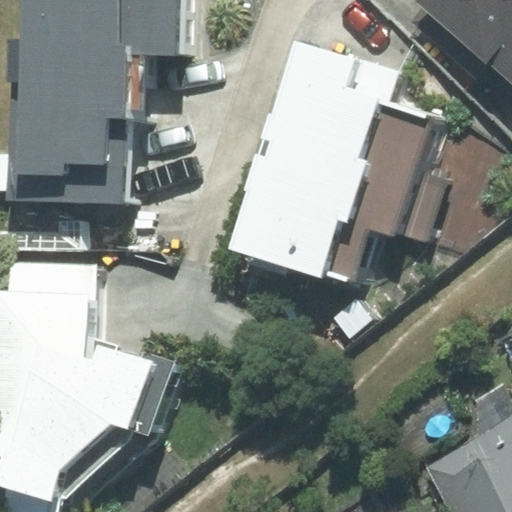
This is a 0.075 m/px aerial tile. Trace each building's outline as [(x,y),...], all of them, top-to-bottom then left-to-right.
[(184,0),(41,0),(41,2),(29,1),(26,61),(12,61),(9,217),(129,225),(134,128),(150,128),(151,76),(182,78),(184,0)] [(511,0),(440,0),(414,30),(479,91),(482,88),(511,115),(511,0)] [(361,81),(301,66),(233,273),(328,302),(332,287),(360,294),(374,250),(398,258),(434,135),(393,119),(403,85),(364,72),(361,81)] [(102,277),(13,271),(11,310),(2,309),(0,357),(0,475),(9,478),(0,505),(0,508),(7,511),(6,511),(62,511),(68,496),(118,451),(136,454),(159,385),(103,370),(98,383),(90,382),(94,315),(98,315),(102,277)] [(511,511),(511,426),(426,471),(446,511),(511,511)]
